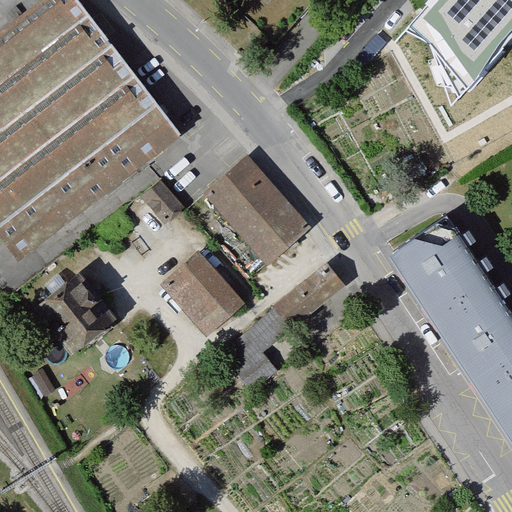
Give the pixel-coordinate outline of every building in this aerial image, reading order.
[(184,139),(80,0),(52,0),(0,39),(0,233),(20,261),(184,139)] [(511,0),(433,0),(412,25),(466,88),(511,34),(511,0)] [(250,158),(207,196),(270,267),(313,229),(250,158)] [(163,183),(144,199),(168,227),(187,212),(163,183)] [(124,216),(96,234),(105,248),(133,229),(124,216)] [(511,320),(449,222),(398,256),(511,434),(511,320)] [(199,254),(163,286),(207,336),(243,305),(199,254)] [(346,289),(329,266),(276,308),(279,312),(224,354),(254,393),(279,374),(265,356),(315,318),(313,315),(346,289)] [(83,276),(41,310),(69,346),(72,343),(81,355),(119,325),(112,317),(114,316),(83,276)]
